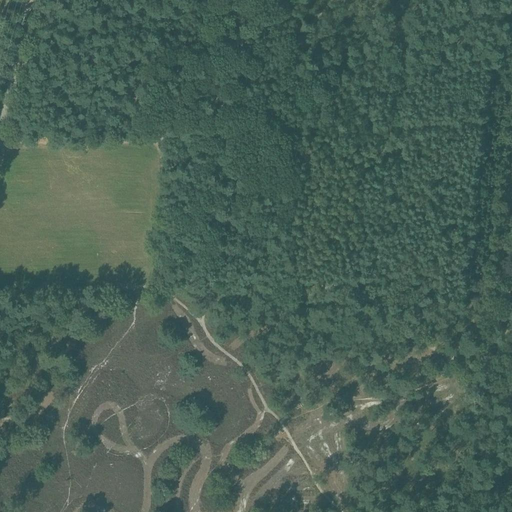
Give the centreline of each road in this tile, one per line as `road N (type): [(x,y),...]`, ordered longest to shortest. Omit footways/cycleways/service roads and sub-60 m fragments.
road 1 (unknown): [(511,154),(486,370),(410,333),(380,302),(310,281),(207,280),(165,290)]
road 2 (track): [(165,290),(0,294)]
road 3 (unclassified): [(0,134),(10,61),(33,0)]
